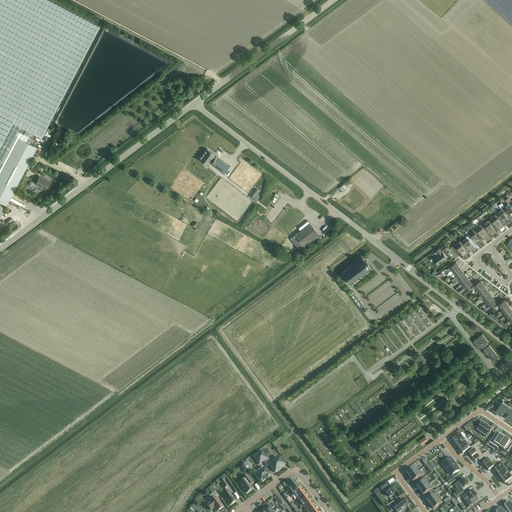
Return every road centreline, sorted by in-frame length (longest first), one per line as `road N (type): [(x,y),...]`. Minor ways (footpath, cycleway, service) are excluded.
road 1 (unclassified): [(194,103),(511,346)]
road 2 (unclassified): [(0,249),(194,103)]
road 3 (track): [(224,81),(71,0)]
road 4 (unclassified): [(194,103),(333,0)]
